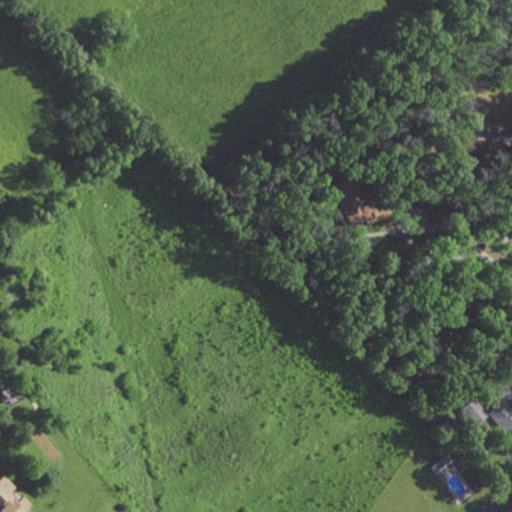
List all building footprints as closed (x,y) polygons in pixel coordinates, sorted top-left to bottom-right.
[(476,162),(479,142),(452,137),(448,157),(476,162)] [(328,188),(339,210),(336,212),(346,230),(375,216),(371,207),(363,210),(348,179),(328,188)] [(473,428),(485,419),(472,401),(459,410),(473,428)] [(453,466),(448,457),(430,467),(435,476),(453,466)] [(24,511),(30,507),(22,499),(15,505),(6,497),(14,490),(2,477),(0,478),(0,505),(3,508),(0,510),(0,511),(24,511)]
